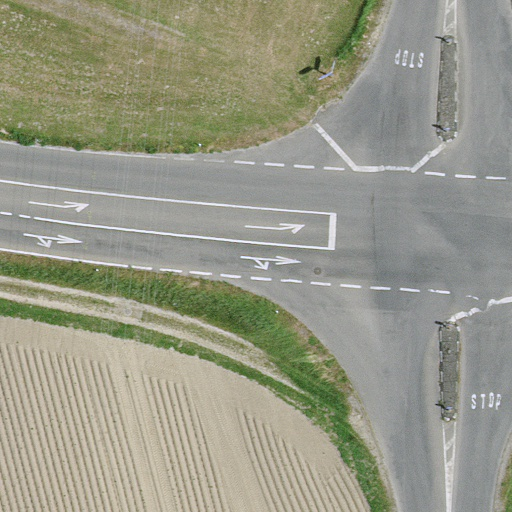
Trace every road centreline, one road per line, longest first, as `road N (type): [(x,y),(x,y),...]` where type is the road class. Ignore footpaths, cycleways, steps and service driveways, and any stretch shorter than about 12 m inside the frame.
road 1 (primary): [(453,239),(0,197)]
road 2 (tertiary): [(449,511),(453,239)]
road 3 (tertiary): [(453,239),(459,0)]
